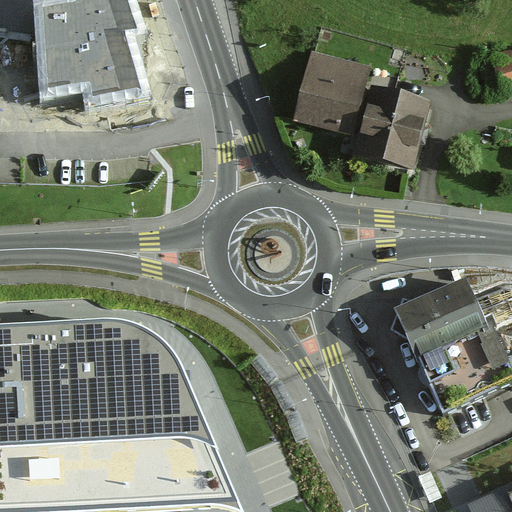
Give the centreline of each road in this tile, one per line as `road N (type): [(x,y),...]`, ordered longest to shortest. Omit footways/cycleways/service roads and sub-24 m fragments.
road 1 (secondary): [(191,0),(232,121)]
road 2 (secondary): [(390,511),(335,396)]
road 3 (secondary): [(0,250),(121,252)]
